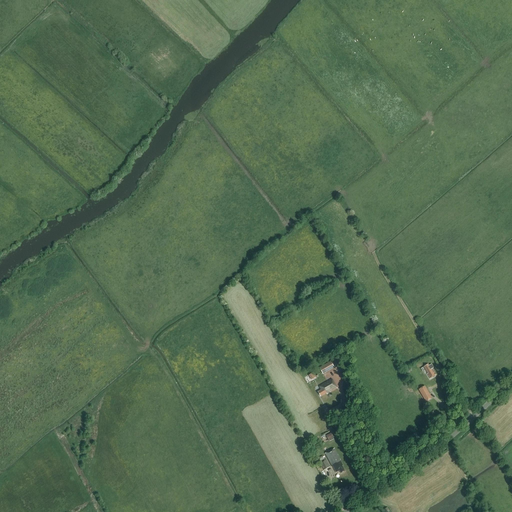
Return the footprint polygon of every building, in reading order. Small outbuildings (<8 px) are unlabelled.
[(319,368),(323,374),(335,367),(331,361),(319,368)] [(430,379),(436,375),(433,369),(434,368),(432,364),(429,366),(428,365),(424,367),(428,374),(427,374),(430,379)] [(327,394),(337,388),(332,379),(319,387),(321,390),(318,392),(321,397),(327,393),(327,394)] [(419,390),(426,402),(432,398),(425,386),(419,390)] [(341,473),(345,471),(342,466),(343,465),(335,449),(325,454),(333,469),(334,468),(336,473),(340,470),(341,473)] [(330,467),(326,460),(320,463),(324,470),(330,467)]
